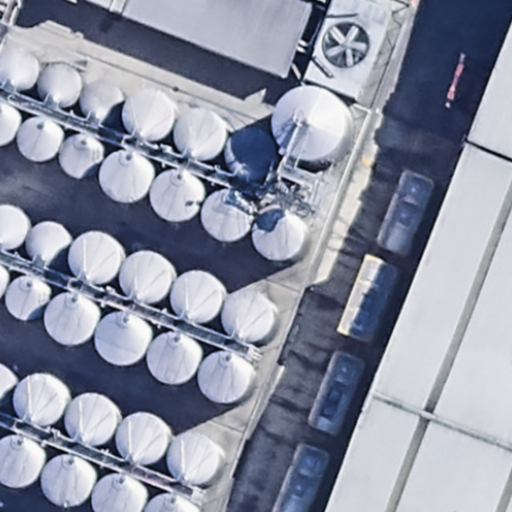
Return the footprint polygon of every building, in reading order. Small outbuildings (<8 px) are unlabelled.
[(415,8),(392,0),(134,0),(127,22),(377,113),(415,8)] [(17,48),(0,91),(269,195),(286,152),(17,48)] [(511,511),(511,79),(347,511),(511,511)] [(295,109),(292,112),(290,115),(288,118),(287,121),(286,124),(285,127),(285,130),(284,133),(285,136),(285,139),(285,142),(286,146),(287,149),(289,152),(290,154),(292,157),(294,159),(297,161),(299,164),(302,165),(305,167),(307,168),(311,169),(314,170),(317,171),(320,171),(323,171),(326,170),(329,170),(332,169),(335,168),(338,166),(341,165),(344,163),(346,161),(348,159),(350,156),(352,153),(354,151),(355,148),(356,145),(357,142),(357,139),(358,135),(358,132),(357,129),(357,126),(356,123),(355,120),(353,117),(352,114),(350,112),(348,109),(345,107),(343,105),(340,103),(338,101),(335,100),(332,99),(329,98),(325,98),(322,98),(319,98),(316,98),(313,99),(310,99),(307,101),(304,102),(301,104),(298,105),(296,108),(295,109)] [(0,104),(0,156),(306,278),(324,234),(0,104)] [(0,200),(0,251),(272,355),(289,311),(0,200)] [(259,372),(0,270),(0,317),(44,336),(43,338),(239,419),(259,372)] [(0,369),(0,419),(215,501),(231,457),(0,369)] [(195,511),(0,438),(0,485),(70,511),(195,511)]
